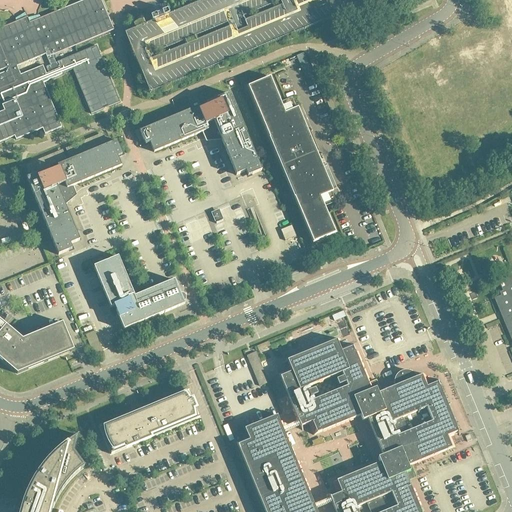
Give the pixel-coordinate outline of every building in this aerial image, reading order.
[(0,70),(6,68),(7,70),(17,66),(46,54),(47,57),(53,55),(114,30),(101,0),(83,0),(30,23),(27,17),(0,28),(0,70)] [(209,0),(131,33),(155,89),(372,0),(209,0)] [(126,2),(123,11),(135,15),(138,6),(126,2)] [(97,46),(57,63),(59,68),(62,74),(72,70),(90,115),(121,103),(97,46)] [(296,57),(306,88),(302,89),(307,104),(319,100),(304,55),(296,57)] [(511,66),(508,68),(506,61),(449,80),(455,96),(440,101),(432,78),(389,93),(393,106),(402,103),(407,117),(401,119),(425,188),(468,173),(453,130),(469,125),(473,136),(511,123),(511,66)] [(0,142),(14,136),(16,140),(42,129),(45,134),(62,127),(56,113),(46,90),(43,83),(49,81),(49,80),(62,75),(62,74),(59,68),(50,72),(47,66),(51,65),(50,63),(22,74),(18,66),(7,70),(7,71),(0,74),(0,142)] [(247,86),(313,243),(336,233),(321,197),(333,192),(298,108),(286,113),(270,77),(247,86)] [(198,107),(139,131),(143,141),(145,145),(150,143),(154,152),(203,132),(207,141),(221,140),(236,175),(250,170),(252,174),(251,174),(252,175),(261,171),(229,94),(206,103),(207,107),(200,110),(198,107)] [(49,168),(26,178),(58,255),(68,251),(68,250),(68,251),(66,246),(79,241),(63,202),(73,194),(70,187),(71,187),(121,166),(117,157),(122,155),(121,151),(117,141),(57,165),(59,168),(51,172),(49,168)] [(223,220),(219,210),(211,213),(215,223),(223,220)] [(292,226),(289,227),(281,230),(285,241),(296,237),(292,226)] [(180,293),(178,289),(174,280),(134,297),(118,257),(94,267),(111,308),(114,307),(116,311),(124,330),(185,305),(183,302),(185,300),(186,299),(186,297),(186,295),(185,294),(183,293),(181,293),(180,293)] [(499,292),(501,296),(494,298),(511,341),(511,271),(497,278),(503,291),(499,292)] [(343,310),(332,316),(335,321),(346,316),(343,310)] [(74,351),(68,336),(62,323),(22,340),(0,320),(0,359),(17,374),(71,352),(74,351)] [(248,437),(243,438),(244,439),(237,442),(237,441),(236,442),(265,511),(316,511),(316,510),(332,503),(335,511),(421,511),(405,474),(410,472),(408,466),(428,458),(455,447),(451,435),(458,432),(438,383),(430,386),(425,374),(416,378),(416,377),(415,376),(415,375),(414,374),(413,373),(412,373),(411,372),(410,372),(410,371),(409,371),(408,371),(407,371),(406,371),(405,371),(404,371),(403,371),(402,371),(402,372),(401,372),(400,372),(399,373),(398,374),(397,375),(396,376),(395,377),(395,378),(395,379),(394,379),(394,380),(394,381),(394,382),(394,383),(394,384),(394,385),(394,386),(395,387),(378,394),(376,389),(371,391),(364,373),(351,343),(340,348),(336,341),(287,361),(290,369),(279,374),(279,376),(298,422),(282,428),(277,417),(277,416),(244,429),(245,430),(248,437)] [(256,351),(246,355),(260,386),(269,382),(256,351)] [(111,454),(200,418),(199,417),(197,418),(196,413),(196,411),(195,406),(193,402),(192,400),(190,397),(189,395),(186,392),(189,391),(188,390),(99,427),(111,454)] [(50,511),(53,506),(56,500),(57,498),(59,495),(60,492),(62,489),(64,487),(66,484),(68,482),(70,479),(73,477),(75,475),(77,473),(80,470),(84,467),(74,452),(78,435),(74,438),(67,442),(66,443),(57,450),(54,453),(48,459),(45,462),(42,465),(38,472),(32,481),(29,486),(25,494),(23,501),(22,504),(19,511),(50,511)]
